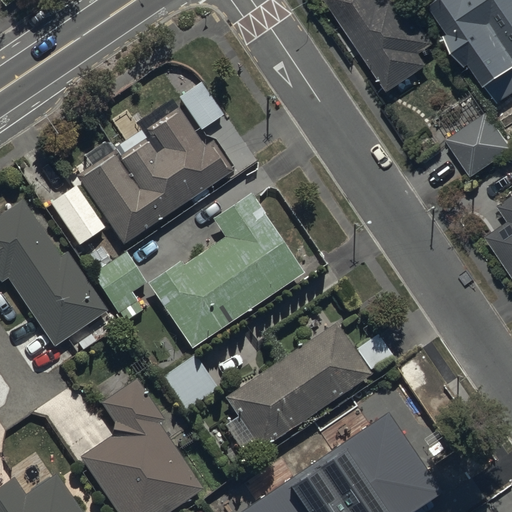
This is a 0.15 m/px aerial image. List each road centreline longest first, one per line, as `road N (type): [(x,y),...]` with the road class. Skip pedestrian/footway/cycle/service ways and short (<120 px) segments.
road 1 (residential): [(251,0),(511,386)]
road 2 (secondary): [(0,87),(132,0)]
